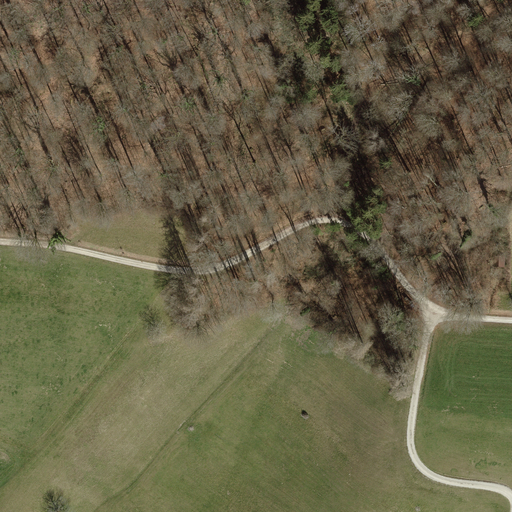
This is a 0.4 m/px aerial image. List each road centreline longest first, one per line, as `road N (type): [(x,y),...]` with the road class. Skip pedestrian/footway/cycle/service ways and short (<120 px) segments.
road 1 (track): [(430,316),(380,247),(341,217),(305,217),(207,272),(0,241)]
road 2 (track): [(511,499),(504,489),(441,481),(414,462),(409,445),(430,316)]
road 3 (track): [(0,19),(194,0)]
